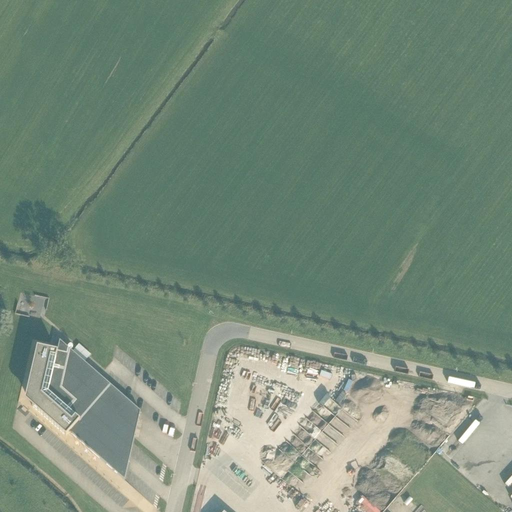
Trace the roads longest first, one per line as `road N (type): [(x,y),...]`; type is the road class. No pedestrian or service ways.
road 1 (unclassified): [(219,333),(511,392)]
road 2 (unclassified): [(219,333),(174,511)]
